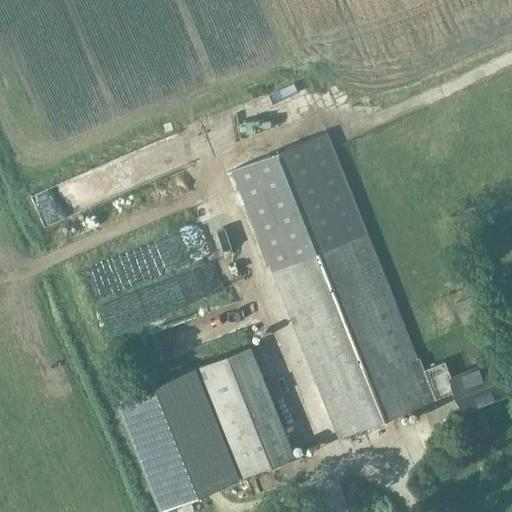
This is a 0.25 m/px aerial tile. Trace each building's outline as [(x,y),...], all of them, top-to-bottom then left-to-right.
[(234,171),(272,270),(366,233),(329,134),(234,171)] [(155,180),(161,196),(189,186),(183,170),(155,180)] [(170,196),(172,205),(191,201),(189,192),(170,196)] [(143,237),(147,245),(87,272),(100,300),(197,257),(181,220),(143,237)] [(366,233),(272,270),(338,438),(436,400),(435,397),(424,369),(426,369),(421,358),(417,359),(366,233)] [(160,361),(204,341),(193,318),(149,338),(160,361)] [(199,367),(243,478),(296,457),(252,346),(199,367)] [(426,369),(424,369),(435,397),(455,390),(464,411),(508,394),(494,358),(452,375),(446,361),(426,369)] [(115,393),(161,510),(239,479),(193,362),(115,393)]
